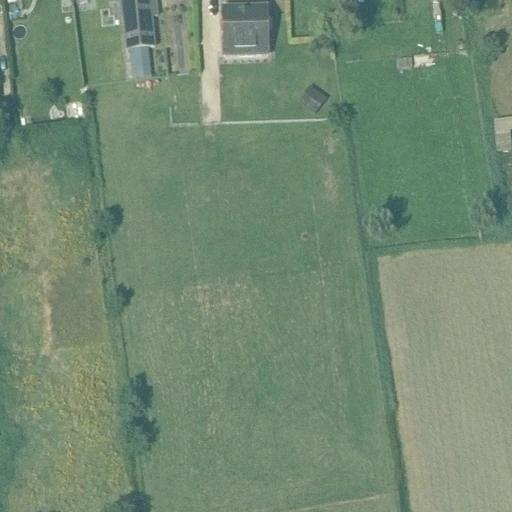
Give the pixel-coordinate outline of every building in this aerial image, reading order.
[(143,79),(140,50),(134,0),(120,0),(123,20),(126,51),(129,51),(132,81),(143,79)] [(156,0),(134,0),(140,50),(148,49),(155,48),(151,19),(158,18),(156,0)] [(266,10),(222,11),(223,46),(224,60),(246,59),(268,58),(267,44),(267,33),(273,29),(273,21),(267,17),(266,10)] [(313,117),(325,101),(309,88),(297,105),(313,117)] [(493,136),(496,153),(511,153),(509,133),(493,136)]
